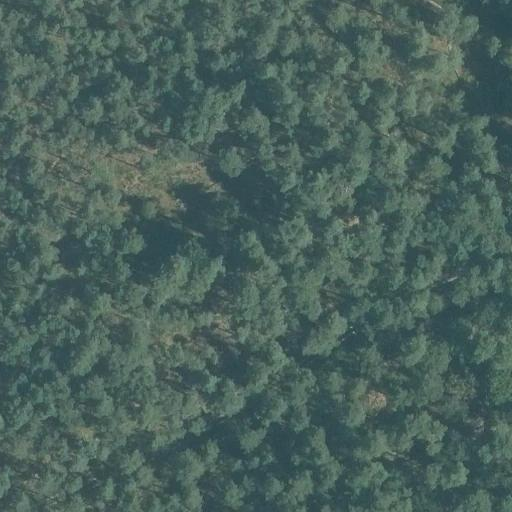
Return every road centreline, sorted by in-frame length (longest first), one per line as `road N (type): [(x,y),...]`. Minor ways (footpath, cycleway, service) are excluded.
road 1 (track): [(28,511),(217,423),(395,302),(488,263),(511,261)]
road 2 (track): [(511,231),(462,42),(448,17),(414,0)]
